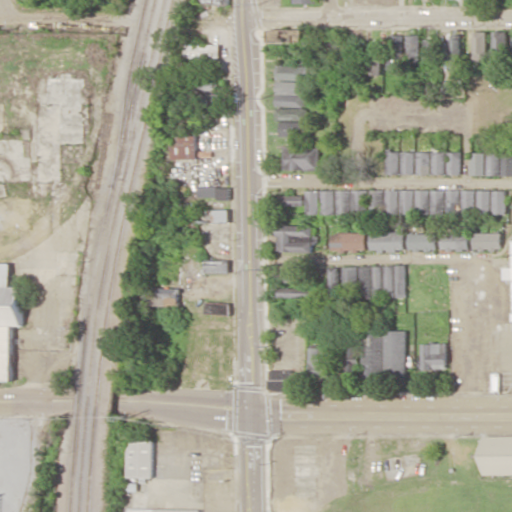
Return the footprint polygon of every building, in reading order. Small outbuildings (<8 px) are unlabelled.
[(270,43),(304,42),(304,29),(270,30),(270,43)] [(473,31),(473,59),(487,59),(487,32),(473,31)] [(493,31),(493,59),(507,58),(506,31),(493,31)] [(387,67),(403,68),(404,35),(388,34),(387,67)] [(421,35),(407,35),(407,64),(420,64),(421,35)] [(424,64),(439,64),(438,38),(423,39),(424,64)] [(450,78),(463,77),(462,39),(449,39),(450,78)] [(381,74),(382,44),(367,43),(366,74),(381,74)] [(221,44),(183,44),(183,64),(193,64),(193,59),(206,59),(206,65),(221,65),(221,44)] [(308,81),(308,66),(278,65),(277,80),(308,81)] [(219,90),(219,73),(196,73),(196,90),(219,90)] [(276,106),(307,107),(307,95),(306,95),(307,82),(277,81),(276,106)] [(442,93),(454,93),(455,83),(442,82),(442,93)] [(190,95),(192,113),(220,109),(218,91),(190,95)] [(276,120),(307,121),(308,108),(276,107),(276,120)] [(281,136),(308,136),(308,121),(280,122),(281,136)] [(175,159),(200,159),(199,127),(174,127),(175,159)] [(320,170),(320,147),(285,146),(285,170),(320,170)] [(386,174),(399,174),(400,151),(386,151),(386,174)] [(415,174),(415,151),(401,151),(402,174),(415,174)] [(430,152),(417,151),(416,174),(430,174),(430,152)] [(445,152),(432,151),(431,174),(445,174),(445,152)] [(461,174),(461,152),(447,152),(447,174),(461,174)] [(485,153),(471,152),(471,174),(485,175),(485,153)] [(500,175),(501,153),(487,153),(487,175),(500,175)] [(511,175),(511,153),(502,153),(501,175),(511,175)] [(231,187),(200,186),(199,196),(230,197),(231,187)] [(368,189),(337,190),(337,214),(368,213),(368,189)] [(399,189),(385,189),(385,213),(399,213),(399,189)] [(414,189),(400,190),(400,213),(414,213),(414,189)] [(415,189),(416,213),(429,213),(429,189),(415,189)] [(432,214),(445,213),(444,189),(431,190),(432,214)] [(459,189),(447,190),(447,213),(460,213),(459,189)] [(335,191),(306,190),(306,214),(335,214),(335,191)] [(383,190),(370,190),(369,214),(383,214),(383,190)] [(476,190),(462,190),(461,213),(475,213),(476,190)] [(491,214),(491,190),(477,190),(477,213),(491,214)] [(492,214),(507,214),(507,190),(492,190),(492,214)] [(303,195),(279,195),(279,205),(303,204),(303,195)] [(314,252),(315,227),(278,226),(277,251),(314,252)] [(331,250),(365,250),(365,233),(332,232),(331,250)] [(370,251),(404,251),(404,232),(370,232),(370,251)] [(468,250),(469,232),(441,232),(441,249),(468,250)] [(501,232),(473,233),(474,250),(501,249),(501,232)] [(435,251),(435,234),(408,234),(408,251),(435,251)] [(206,273),(231,273),(231,260),(206,260),(206,273)] [(0,262),(14,263),(14,286),(26,286),(26,327),(15,326),(15,381),(0,380),(0,262)] [(407,296),(406,265),(384,266),(385,297),(407,296)] [(339,294),(338,266),(329,266),(330,294),(339,294)] [(384,296),(383,266),(359,266),(360,297),(384,296)] [(358,267),(343,267),(344,289),(358,289),(358,267)] [(180,288),(153,288),(152,305),(180,306),(180,288)] [(232,303),(206,302),(206,314),(231,315),(232,303)] [(363,377),(385,378),(385,327),(363,327),(363,377)] [(407,331),(386,331),(386,378),(407,378),(407,331)] [(423,369),(448,369),(447,343),(423,344),(423,369)] [(330,377),(331,348),(310,348),(309,376),(330,377)] [(343,359),(344,377),(360,376),(359,359),(343,359)] [(300,392),(300,372),(270,371),(270,391),(300,392)] [(485,475),(511,474),(511,436),(484,437),(485,475)] [(154,478),(155,441),(130,440),(129,477),(154,478)]
